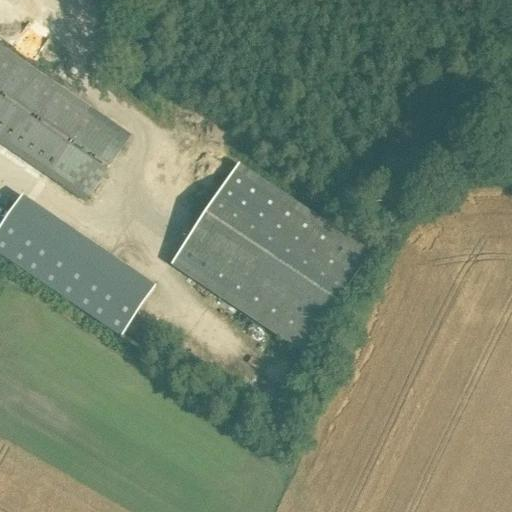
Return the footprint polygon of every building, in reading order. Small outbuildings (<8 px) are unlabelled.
[(0,142),(86,201),(131,135),(0,45),(0,142)] [(63,79),(78,62),(60,46),(45,63),(63,79)] [(305,355),(372,255),(238,166),(171,266),(305,355)] [(141,303),(150,312),(169,293),(160,284),(141,303)] [(75,295),(69,304),(88,316),(94,307),(75,295)]
